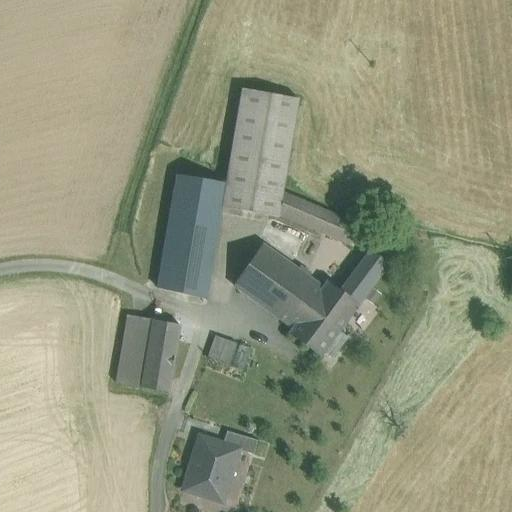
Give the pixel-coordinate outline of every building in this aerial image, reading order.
[(241,89),(226,183),(282,192),(297,98),(241,89)] [(177,174),(158,288),(205,299),(221,207),(277,216),(278,212),(350,248),(359,225),(282,192),(226,183),(177,174)] [(234,285),(271,314),(280,301),(293,311),(315,281),(262,244),(234,285)] [(345,283),(362,296),(388,263),(370,249),(345,283)] [(362,296),(345,283),(339,291),(328,283),(324,288),(315,281),(293,311),(280,301),(271,314),(293,330),(289,335),(318,356),(330,340),(337,346),(344,337),(337,332),(362,296)] [(115,384),(168,393),(181,326),(127,316),(115,384)] [(215,336),(206,358),(229,366),(237,344),(215,336)] [(238,448),(237,449),(253,453),(257,439),(226,430),(222,443),(238,448)] [(222,443),(200,436),(183,489),(221,501),(237,449),(238,448),(222,443)]
